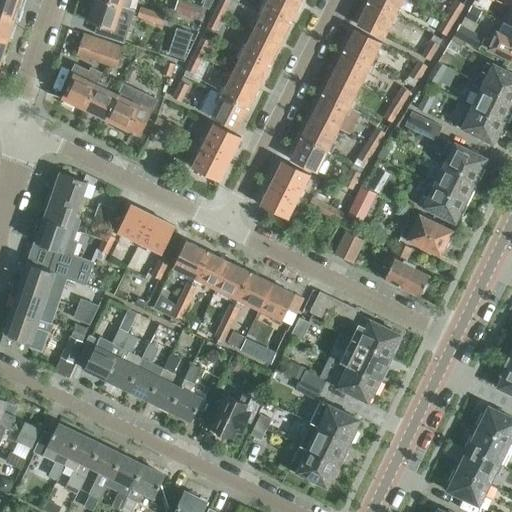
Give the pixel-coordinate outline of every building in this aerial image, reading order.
[(0,0),(0,14),(15,19),(20,0),(0,0)] [(126,7),(104,0),(94,0),(88,21),(118,30),(122,17),(136,21),(137,16),(139,11),(126,7)] [(219,0),(215,11),(224,15),(231,0),(219,0)] [(268,0),(265,8),(291,22),(301,0),(268,0)] [(368,0),(367,3),(394,16),(402,0),(368,0)] [(457,0),(447,15),(455,20),(465,5),(457,0)] [(394,16),(367,3),(357,25),(383,38),(394,16)] [(454,35),(465,41),(479,49),(486,37),(473,30),(484,12),(471,5),(454,35)] [(140,7),(139,11),(137,16),(150,20),(153,12),(140,7)] [(265,8),(254,30),(280,43),(291,22),(265,8)] [(224,15),(215,11),(206,28),(216,32),(224,15)] [(165,16),(153,12),(150,20),(162,24),(165,16)] [(0,39),(7,42),(15,19),(0,14),(0,39)] [(455,20),(447,15),(438,30),(446,35),(455,20)] [(429,17),(426,23),(435,28),(438,21),(429,17)] [(177,29),(169,53),(183,58),(191,33),(177,29)] [(354,29),(344,51),(371,64),(381,42),(354,29)] [(254,30),(243,51),(270,65),(280,43),(254,30)] [(511,31),(509,38),(504,36),(500,46),(511,51),(511,31)] [(77,55),(108,65),(115,44),(84,34),(84,33),(77,55)] [(465,41),(454,35),(449,43),(460,50),(465,41)] [(432,38),(431,40),(421,56),(429,61),(440,43),(432,38)] [(199,39),(191,54),(202,59),(210,44),(199,39)] [(115,44),(108,65),(116,67),(115,68),(116,68),(123,47),(123,46),(122,47),(115,44)] [(243,51),(232,73),(259,86),(270,65),(243,51)] [(344,51),(333,72),(360,86),(371,64),(344,51)] [(202,59),(191,54),(184,69),(195,74),(202,59)] [(175,64),(166,61),(162,74),(171,77),(175,64)] [(419,61),(408,78),(416,83),(427,66),(419,61)] [(488,75),(483,86),(511,99),(511,73),(487,62),(482,72),(488,75)] [(88,71),(78,66),(74,74),(62,99),(84,109),(98,81),(102,73),(91,68),(89,72),(88,71)] [(333,72),(322,94),(349,107),(360,86),(333,72)] [(232,73),(222,95),(248,108),(259,86),(232,73)] [(181,79),(180,81),(172,97),(181,102),(190,84),(181,79)] [(84,109),(106,120),(118,95),(117,95),(105,89),(107,85),(98,81),(84,109)] [(118,95),(106,120),(128,130),(129,128),(140,134),(157,100),(123,83),(117,95),(118,95)] [(402,86),(391,105),(400,110),(411,92),(402,86)] [(511,99),(483,86),(473,106),(506,123),(511,110),(511,99)] [(418,109),(426,113),(435,96),(426,91),(418,109)] [(322,94),(311,116),(338,129),(349,107),(322,94)] [(248,108),(222,95),(211,117),(238,130),(248,108)] [(391,105),(380,122),(389,128),(400,110),(391,105)] [(506,123),(473,106),(467,118),(461,115),(456,125),(493,143),(497,134),(500,136),(506,123)] [(405,126),(435,140),(442,126),(412,112),(405,126)] [(311,116),(301,138),(328,151),(338,129),(311,116)] [(153,126),(169,134),(173,126),(157,118),(153,126)] [(380,122),(369,140),(378,146),(389,128),(380,122)] [(214,124),(203,146),(230,159),(241,137),(214,124)] [(173,126),(169,134),(185,142),(189,134),(173,126)] [(328,151),(301,138),(290,159),(317,173),(328,151)] [(378,146),(369,140),(357,158),(366,164),(378,146)] [(450,153),(444,165),(478,181),(484,168),(481,167),(485,158),(449,141),(444,151),(450,153)] [(230,159),(203,146),(192,168),(219,181),(230,159)] [(383,147),(376,158),(383,162),(389,151),(383,147)] [(283,161),(271,183),(298,196),(309,174),(283,161)] [(444,165),(434,186),(468,202),(478,181),(444,165)] [(376,166),(365,184),(377,191),(388,173),(376,166)] [(360,174),(352,169),(343,185),(352,189),(360,174)] [(60,173),(52,196),(79,205),(87,183),(60,173)] [(298,196),(271,183),(261,205),(287,218),(298,196)] [(468,202),(434,186),(428,183),(418,204),(455,222),(459,213),(462,215),(468,202)] [(375,194),(361,187),(347,216),(361,223),(375,194)] [(47,210),(44,218),(71,228),(79,205),(52,196),(48,194),(43,209),(47,210)] [(307,206),(323,215),(328,204),(312,196),(307,206)] [(99,203),(96,212),(110,217),(114,208),(99,203)] [(117,231),(140,242),(153,215),(131,204),(117,231)] [(328,204),(323,215),(339,223),(344,213),(328,204)] [(110,217),(96,212),(92,221),(106,225),(110,217)] [(153,215),(140,242),(162,253),(175,226),(153,215)] [(401,235),(403,236),(440,254),(444,245),(446,246),(451,236),(449,235),(451,231),(420,215),(413,229),(406,225),(401,235)] [(55,249),(51,260),(90,273),(94,262),(63,251),(71,228),(44,218),(40,217),(35,231),(39,233),(35,242),(55,249)] [(335,254),(352,263),(363,240),(346,231),(335,254)] [(106,233),(102,242),(111,246),(114,238),(106,233)] [(173,267),(194,278),(207,251),(186,241),(173,267)] [(98,250),(107,254),(111,246),(102,242),(98,250)] [(400,242),(389,264),(391,265),(384,278),(419,296),(421,293),(422,294),(427,285),(425,284),(429,276),(413,268),(414,265),(405,261),(411,248),(400,242)] [(194,278),(216,289),(229,262),(207,251),(194,278)] [(167,263),(159,259),(155,267),(163,271),(167,263)] [(28,264),(20,287),(54,299),(62,276),(86,284),(90,273),(51,260),(47,270),(28,264)] [(216,289),(238,299),(251,272),(229,262),(216,289)] [(151,275),(159,279),(163,271),(155,267),(151,275)] [(238,299),(260,310),(273,283),(251,272),(238,299)] [(186,282),(179,299),(189,303),(196,287),(186,282)] [(273,283),(260,310),(282,321),(295,294),(273,283)] [(20,287),(12,309),(47,321),(54,299),(20,287)] [(357,326),(351,339),(392,359),(398,346),(395,345),(400,335),(357,314),(359,311),(320,292),(310,312),(320,316),(325,306),(353,320),(352,323),(357,326)] [(81,299),(77,308),(94,315),(98,306),(81,299)] [(189,303),(179,299),(171,315),(181,320),(189,303)] [(231,303),(223,320),(232,324),(240,308),(231,303)] [(94,315),(77,308),(73,318),(90,325),(94,315)] [(47,321),(12,309),(4,332),(30,342),(29,345),(41,350),(48,332),(45,331),(49,322),(47,321)] [(106,379),(127,334),(137,315),(130,311),(114,344),(100,337),(98,340),(89,335),(79,356),(88,361),(84,369),(106,379)] [(290,336),(301,342),(309,345),(316,331),(308,328),(310,323),(299,317),(290,336)] [(232,324),(223,320),(215,336),(224,341),(232,324)] [(271,344),(278,347),(286,331),(278,327),(270,343),(271,344)] [(106,379),(127,390),(142,358),(129,352),(136,338),(127,334),(106,379)] [(61,357),(72,362),(82,341),(71,336),(61,357)] [(351,339),(341,361),(381,381),(392,359),(351,339)] [(271,344),(269,349),(275,353),(278,347),(271,344)] [(127,390),(148,400),(164,369),(150,362),(157,348),(149,345),(142,358),(127,390)] [(148,400),(170,410),(180,388),(171,384),(176,375),(172,373),(179,359),(170,355),(164,369),(148,400)] [(302,380),(321,390),(326,381),(368,402),(372,392),(375,393),(381,381),(341,361),(330,356),(319,377),(306,371),(302,380)] [(232,362),(230,366),(233,371),(238,371),(240,366),(238,362),(232,362)] [(288,374),(299,379),(304,368),(294,363),(288,374)] [(511,365),(506,363),(500,374),(502,379),(498,387),(511,393),(511,365)] [(192,365),(180,388),(170,410),(191,421),(202,399),(188,392),(199,369),(192,365)] [(316,400),(321,390),(302,380),(297,390),(316,400)] [(209,426),(213,428),(211,431),(223,436),(224,434),(232,437),(236,429),(240,431),(246,420),(250,422),(259,402),(242,393),(238,401),(224,394),(209,426)] [(0,398),(0,423),(6,426),(10,428),(14,416),(2,412),(7,401),(0,398)] [(321,401),(310,423),(351,443),(357,431),(354,429),(359,419),(321,401)] [(482,413),(475,426),(509,442),(511,436),(511,418),(489,407),(485,414),(482,413)] [(260,414),(255,425),(266,431),(272,420),(260,414)] [(25,423),(21,432),(35,438),(39,430),(25,423)] [(65,465),(80,434),(58,423),(52,436),(43,432),(33,452),(42,456),(47,446),(57,451),(52,460),(55,462),(48,475),(57,479),(64,464),(65,465)] [(310,423),(299,446),(340,466),(351,443),(310,423)] [(250,435),(261,441),(266,431),(255,425),(250,435)] [(475,426),(465,447),(499,463),(509,442),(475,426)] [(35,438),(21,432),(17,440),(31,447),(35,438)] [(90,466),(101,444),(80,434),(65,465),(74,469),(67,484),(78,489),(89,466),(90,466)] [(122,454),(101,444),(90,466),(99,471),(88,494),(99,499),(106,485),(107,486),(122,454)] [(340,466),(299,446),(289,468),(326,487),(331,477),(334,478),(340,466)] [(465,447),(455,467),(489,484),(499,463),(465,447)] [(6,460),(21,468),(25,459),(10,452),(6,460)] [(121,510),(143,465),(122,454),(107,486),(119,492),(112,506),(121,510)] [(160,484),(165,475),(143,465),(121,510),(125,511),(130,511),(136,501),(140,502),(144,493),(153,498),(154,498),(160,484)] [(489,484),(455,467),(449,481),(451,483),(448,490),(485,508),(490,498),(484,495),(489,484)] [(0,481),(0,488),(8,492),(11,482),(5,479),(0,481)] [(170,489),(160,484),(154,498),(153,498),(151,502),(161,507),(170,489)] [(73,498),(77,489),(69,485),(64,494),(73,498)] [(179,493),(170,489),(161,507),(170,511),(179,493)] [(201,511),(207,502),(197,498),(196,494),(190,491),(187,492),(184,491),(174,511),(201,511)] [(97,500),(89,496),(84,506),(92,510),(97,500)]
